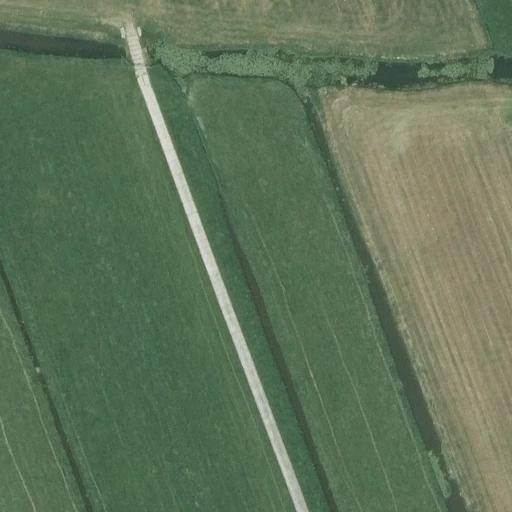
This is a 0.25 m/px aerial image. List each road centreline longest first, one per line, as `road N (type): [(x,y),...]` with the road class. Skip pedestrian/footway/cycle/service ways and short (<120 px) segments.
road 1 (track): [(126,16),(303,511)]
road 2 (track): [(511,47),(346,48),(126,16),(61,24),(0,19)]
